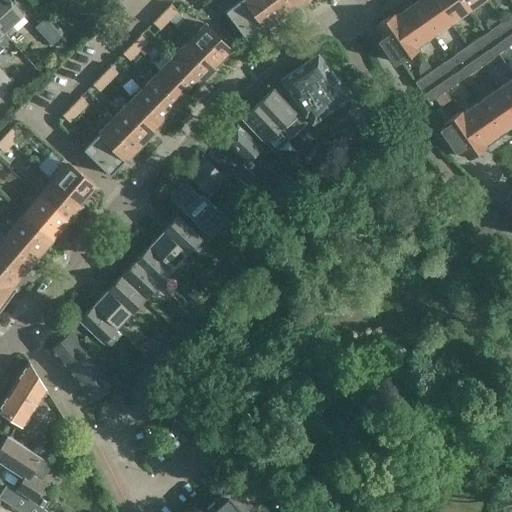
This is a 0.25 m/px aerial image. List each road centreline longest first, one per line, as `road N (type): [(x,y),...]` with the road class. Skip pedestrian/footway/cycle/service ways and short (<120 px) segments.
road 1 (residential): [(18,328),(76,262),(75,247),(113,206),(131,201),(221,99),(337,13)]
road 2 (residential): [(478,208),(366,79),(337,13)]
road 3 (residential): [(97,444),(18,328)]
road 4 (residential): [(212,435),(162,406),(97,444)]
